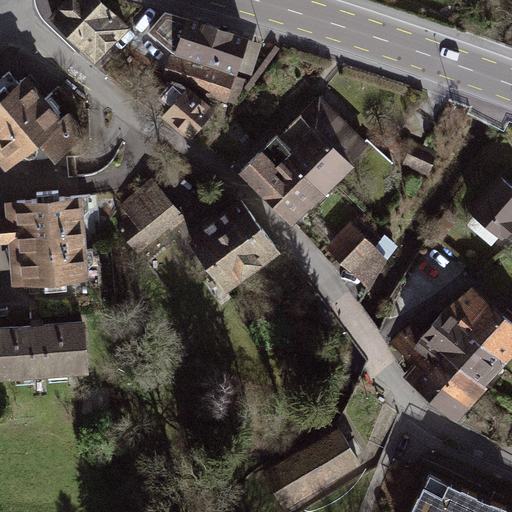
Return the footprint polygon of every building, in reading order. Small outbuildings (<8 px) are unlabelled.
[(99,0),(67,0),(52,16),(95,58),(126,26),(99,0)] [(249,38),(251,34),(166,8),(148,29),(174,51),(164,71),(207,94),(225,102),(240,99),(246,78),(237,75),(239,69),(253,74),(264,42),(249,38)] [(0,169),(2,172),(36,145),(52,161),(84,133),(65,112),(57,118),(23,75),(15,82),(6,71),(0,76),(0,169)] [(188,84),(161,116),(188,140),(215,108),(188,84)] [(317,95),(273,134),(291,151),(285,157),(322,197),(352,165),(351,162),(367,145),(317,95)] [(273,134),(239,170),(293,225),(322,197),(302,175),(285,157),(291,151),(273,134)] [(435,153),(411,143),(402,165),(426,175),(435,153)] [(511,185),(503,178),(470,215),(502,241),(511,230),(511,185)] [(181,216),(150,180),(107,217),(135,254),(181,216)] [(0,210),(1,217),(0,217),(0,240),(5,240),(9,285),(86,278),(79,195),(0,201),(0,210)] [(193,230),(177,241),(206,279),(220,299),(281,252),(283,251),(240,195),(193,230)] [(346,222),(325,248),(335,259),(364,288),(388,256),(393,246),(394,246),(383,236),(377,241),(360,225),(355,229),(346,222)] [(468,286),(443,308),(501,363),(511,352),(511,326),(498,316),(468,286)] [(501,363),(443,308),(417,339),(434,352),(481,387),(501,363)] [(82,323),(38,326),(0,328),(0,379),(85,374),(82,323)] [(417,339),(420,333),(409,323),(396,333),(419,356),(413,363),(464,410),(481,387),(434,352),(417,339)] [(419,356),(396,333),(386,344),(409,365),(398,377),(424,400),(453,423),(464,410),(413,363),(419,356)] [(359,464),(338,427),(263,473),(284,510),(359,464)] [(511,511),(511,506),(493,498),(481,493),(428,469),(408,511),(511,511)]
